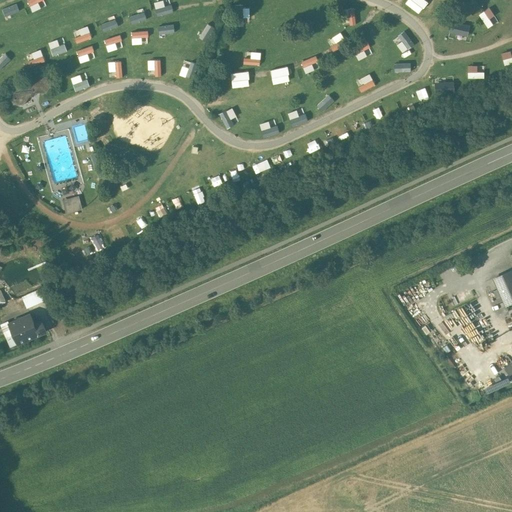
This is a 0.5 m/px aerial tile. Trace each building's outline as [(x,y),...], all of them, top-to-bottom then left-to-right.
[(27,0),(32,11),(42,7),(39,1),(41,0),(27,0)] [(17,2),(2,9),(6,17),(20,10),(17,2)] [(235,5),(235,25),(251,24),(250,5),(235,5)] [(350,25),(358,23),(355,9),(347,10),(350,25)] [(200,37),(207,42),(216,27),(208,23),(200,37)] [(175,24),(159,25),(160,33),(175,32),(175,24)] [(149,43),(148,30),(132,31),(133,44),(149,43)] [(405,30),(394,39),(403,52),(415,44),(405,30)] [(105,38),(107,50),(123,48),(121,35),(105,38)] [(354,48),(359,60),(368,55),(365,49),(371,47),(369,41),(354,48)] [(77,49),(80,62),(96,58),(93,45),(77,49)] [(261,65),(262,52),(252,51),(251,57),(245,57),(244,63),(261,65)] [(0,69),(11,59),(6,52),(0,57),(0,69)] [(161,75),(161,59),(149,59),(149,75),(161,75)] [(123,76),(122,60),(109,61),(110,77),(123,76)] [(190,66),(182,65),(180,75),(195,78),(198,63),(191,61),(190,66)] [(412,70),(412,62),(395,63),(395,71),(412,70)] [(290,64),(274,68),(277,80),(286,78),(285,72),(292,70),(290,64)] [(231,80),(247,77),(246,71),(230,74),(231,80)] [(77,90),(91,85),(88,78),(83,80),(81,73),(72,77),(77,90)] [(365,83),(359,86),(361,92),(376,85),(371,73),(362,77),(365,83)] [(24,87),(14,86),(9,95),(13,104),(24,104),(29,96),(34,96),(36,92),(46,93),(52,85),(47,75),(37,75),(32,83),(27,83),(24,87)] [(317,104),(323,111),(335,100),(330,94),(317,104)] [(400,97),(405,112),(411,110),(405,95),(400,97)] [(226,127),(240,123),(234,107),(221,112),(226,127)] [(289,112),(292,125),(308,122),(307,113),(299,115),(298,110),(289,112)] [(260,123),(263,137),(280,133),(278,125),(271,127),(270,121),(260,123)] [(511,271),(494,278),(506,305),(511,301),(511,273),(511,271)] [(12,283),(16,293),(25,290),(26,292),(40,286),(35,274),(12,283)] [(43,288),(24,294),(28,305),(46,299),(43,288)] [(29,316),(8,324),(16,345),(37,336),(37,335),(33,326),(29,316)] [(40,323),(33,326),(37,335),(43,332),(40,323)]
